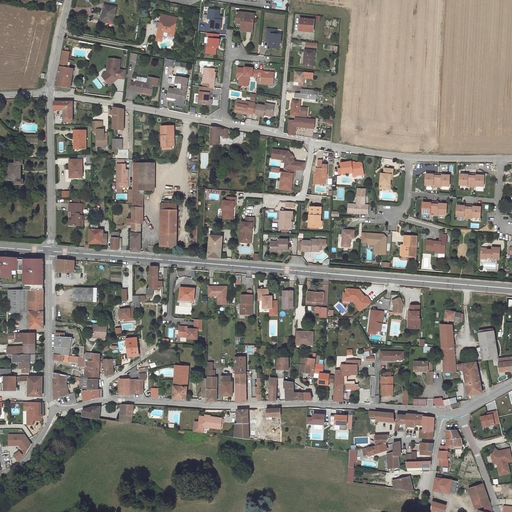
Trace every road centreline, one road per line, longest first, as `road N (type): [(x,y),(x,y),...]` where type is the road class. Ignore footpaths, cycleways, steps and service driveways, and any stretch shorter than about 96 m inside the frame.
road 1 (secondary): [(511,290),(50,251)]
road 2 (unclassified): [(444,415),(120,399),(54,410)]
road 3 (residential): [(222,122),(49,93)]
road 4 (unclassified): [(50,251),(54,410)]
road 5 (unclassified): [(49,93),(50,251)]
